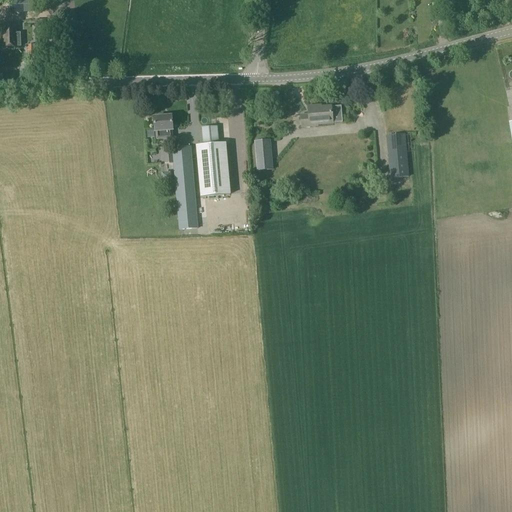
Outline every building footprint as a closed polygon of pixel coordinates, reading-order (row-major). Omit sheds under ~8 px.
[(33,0),(8,0),(9,14),(34,13),(33,0)] [(21,46),(21,33),(18,33),(18,25),(1,26),(1,46),(21,46)] [(56,42),(49,43),(49,54),(57,54),(56,42)] [(41,44),(28,45),(28,55),(41,55),(41,44)] [(318,107),(308,108),(309,115),(301,116),(302,127),(317,126),(316,125),(342,122),(341,106),(318,108),(318,107)] [(153,118),(155,139),(172,138),(172,131),(173,131),(171,116),(153,118)] [(462,202),(490,199),(480,125),(452,129),(462,202)] [(411,153),(410,134),(386,136),(390,179),(409,177),(407,153),(411,153)] [(253,142),(256,172),(273,170),(270,140),(253,142)] [(226,144),(196,147),(200,197),(230,195),(226,144)] [(179,231),(198,229),(190,147),(171,148),(179,231)] [(152,148),(152,160),(162,159),(162,148),(152,148)] [(9,228),(47,228),(46,217),(9,218),(9,228)]
